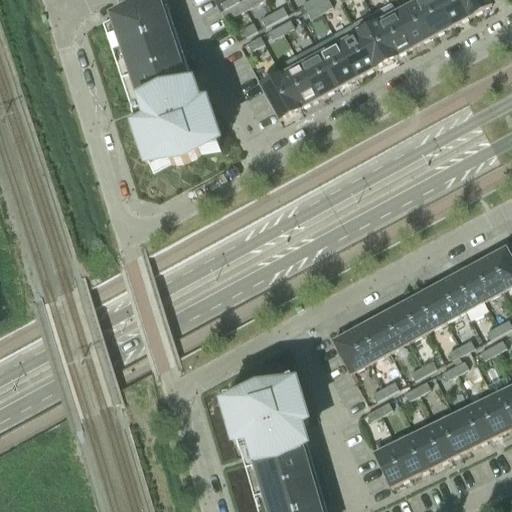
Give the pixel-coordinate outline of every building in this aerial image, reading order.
[(246,13),(238,0),(212,0),(226,24),(246,13)] [(265,3),(263,0),(238,0),(246,13),(265,3)] [(314,0),(313,1),(317,8),(328,2),(326,0),(314,0)] [(414,49),(433,39),(411,0),(410,0),(414,6),(396,15),(392,7),(390,7),(414,49)] [(452,29),(436,0),(411,0),(433,39),(452,29)] [(471,19),(460,0),(436,0),(452,29),(470,19),(470,20),(471,19)] [(460,0),(471,19),(491,8),(486,0),(460,0)] [(306,14),(317,8),(313,1),(302,7),(306,14)] [(317,8),(321,16),(332,10),(328,2),(317,8)] [(136,132),(135,132),(139,148),(140,149),(145,164),(146,164),(147,166),(170,162),(171,167),(187,165),(200,158),(198,153),(219,142),(218,140),(220,139),(215,124),(213,125),(208,108),(207,108),(201,109),(197,98),(198,98),(168,11),(161,13),(159,5),(158,6),(134,9),(113,21),(103,26),(111,51),(111,53),(133,120),(145,116),(148,125),(136,132)] [(414,49),(390,7),(373,17),(373,16),(372,17),(389,49),(395,60),(396,60),(396,59),(414,49)] [(321,16),(317,8),(306,14),(310,22),(321,16)] [(272,16),(276,24),(287,18),(283,10),(272,16)] [(276,24),(272,16),(261,22),(265,30),(276,24)] [(389,49),(372,17),(353,27),(365,49),(376,70),(395,60),(389,49)] [(279,29),(283,37),(294,31),(290,23),(279,29)] [(246,40),(257,34),(253,26),(242,32),(246,40)] [(365,49),(353,27),(352,28),(333,38),(339,49),(356,81),(375,71),(376,70),(365,49)] [(283,37),(279,29),(268,35),(272,43),(283,37)] [(319,58),(337,91),(356,81),(339,49),(333,38),(338,47),(319,58)] [(260,39),(249,46),(253,53),(264,47),(260,39)] [(295,59),(318,102),(337,91),(319,58),(300,67),(296,59),(295,59)] [(318,102),(295,59),(276,69),(299,112),(300,112),(300,111),(318,102)] [(299,112),(276,69),(275,70),(280,78),(260,89),(279,123),(299,112)] [(486,262),(504,295),(511,290),(511,263),(505,251),(486,262)] [(466,272),(485,305),(504,295),(486,262),(476,267),(476,266),(468,271),(466,272)] [(447,282),(465,316),(485,305),(466,272),(447,282)] [(428,293),(446,326),(465,316),(447,282),(428,293)] [(409,303),(427,336),(446,326),(428,293),(409,303)] [(390,313),(408,346),(427,336),(409,303),(390,313)] [(371,324),(389,357),(408,346),(390,313),(389,314),(380,318),(381,318),(371,324)] [(497,329),(502,337),(511,331),(511,330),(508,323),(497,329)] [(352,334),(370,367),(389,357),(371,324),(352,334)] [(502,337),(497,329),(486,335),(490,343),(502,337)] [(370,367),(352,334),(332,345),(350,378),(370,367)] [(470,344),(459,350),(463,357),(474,352),(470,344)] [(492,349),(496,357),(506,352),(502,344),(492,349)] [(496,357),(492,349),(480,356),(484,363),(496,357)] [(463,357),(459,350),(448,356),(452,363),(463,357)] [(421,370),(425,378),(436,372),(432,364),(421,370)] [(446,384),(457,378),(468,372),(464,364),(455,369),(453,370),(442,376),(446,384)] [(425,378),(421,370),(410,376),(414,384),(425,378)] [(383,391),(387,399),(398,393),(394,385),(383,391)] [(415,391),(419,399),(430,393),(426,385),(415,391)] [(274,391),(274,390),(259,392),(245,399),(246,404),(225,414),(226,416),(225,417),(229,432),(231,432),(236,449),(250,446),(253,457),(241,460),(256,511),(327,511),(306,441),(302,430),(309,427),(304,410),(300,393),(299,393),(275,395),(274,391)] [(511,391),(511,390),(492,400),(508,434),(510,433),(511,432),(511,391)] [(387,399),(383,391),(372,397),(376,405),(387,399)] [(419,399),(415,391),(404,397),(408,405),(419,399)] [(508,434),(492,400),(472,409),(489,443),(508,434)] [(377,412),(381,419),(393,413),(388,406),(377,412)] [(489,443),(472,409),(453,419),(469,453),(489,443)] [(381,419),(377,412),(366,417),(370,425),(381,419)] [(469,453),(453,419),(433,428),(450,462),(469,453)] [(450,462),(433,428),(414,438),(430,471),(450,462)] [(430,471),(414,438),(394,447),(411,481),(420,476),(421,477),(429,473),(429,472),(430,471)] [(411,481),(394,447),(374,457),(390,491),(411,481)]
